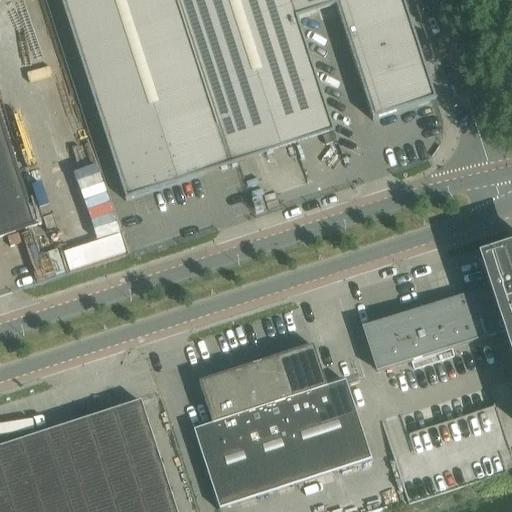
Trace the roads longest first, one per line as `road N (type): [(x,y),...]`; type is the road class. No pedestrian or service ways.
road 1 (unclassified): [(0,378),(502,211)]
road 2 (unclassified): [(491,178),(0,331)]
road 3 (unclassified): [(491,178),(433,0)]
